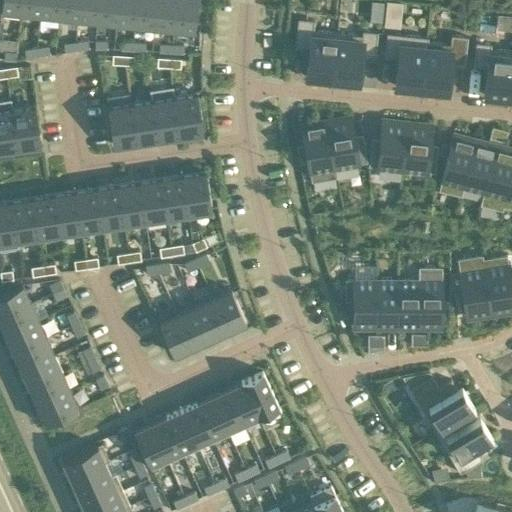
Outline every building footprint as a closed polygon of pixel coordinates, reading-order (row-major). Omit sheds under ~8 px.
[(0,9),(20,11),(21,0),(0,0),(0,8),(0,9)] [(21,0),(20,11),(39,13),(40,0),(21,0)] [(58,15),(59,0),(40,0),(39,13),(58,15)] [(59,0),(58,15),(77,17),(78,0),(59,0)] [(78,0),(77,17),(96,19),(98,0),(78,0)] [(98,0),(96,19),(116,21),(117,0),(98,0)] [(136,0),(117,0),(116,21),(135,22),(136,0)] [(136,0),(135,22),(154,24),(156,0),(136,0)] [(156,0),(154,24),(173,26),(175,0),(156,0)] [(195,0),(175,0),(173,26),(193,28),(195,0)] [(511,14),(501,12),(498,24),(511,26),(511,14)] [(297,17),(294,46),(308,47),(305,75),(331,78),(336,31),(312,29),(313,19),(297,17)] [(399,26),(400,18),(385,17),(384,24),(399,26)] [(336,31),(331,78),(357,81),(360,52),(374,54),(376,31),(361,29),(361,34),(336,31)] [(386,32),(383,55),(397,56),(394,85),(420,87),(425,41),(426,41),(427,36),(386,32)] [(425,41),(420,87),(446,90),(449,63),(463,64),(466,35),(450,34),(449,43),(426,41),(425,41)] [(120,48),(132,49),(133,41),(121,40),(120,48)] [(87,41),(75,43),(76,51),(89,49),(87,41)] [(145,42),(133,41),(132,49),(144,50),(145,42)] [(475,41),(472,64),(486,66),(483,94),(509,97),(511,68),(511,49),(489,47),(490,43),(475,41)] [(94,50),(107,51),(107,43),(95,42),(94,50)] [(171,51),(171,43),(159,42),(158,51),(171,51)] [(63,45),(64,53),(76,51),(75,43),(63,45)] [(183,44),(171,43),(171,51),(183,52),(183,44)] [(48,45),(36,46),(37,55),(49,53),(48,45)] [(37,55),(36,46),(24,48),(25,56),(37,55)] [(3,58),(15,59),(16,51),(4,50),(3,58)] [(123,63),(124,54),(112,53),(111,62),(123,63)] [(124,54),(123,63),(135,64),(135,55),(124,54)] [(168,66),(168,57),(157,56),(156,65),(168,66)] [(168,57),(168,66),(180,67),(180,58),(168,57)] [(4,67),(6,76),(17,74),(16,65),(4,67)] [(173,95),(174,94),(172,85),(149,88),(150,98),(151,98),(157,136),(178,132),(173,95)] [(128,91),(106,95),(113,142),(135,139),(130,101),(128,91)] [(173,95),(178,132),(201,129),(195,91),(193,91),(174,94),(173,95)] [(0,98),(0,147),(16,145),(11,107),(12,107),(10,97),(0,98)] [(151,98),(150,98),(130,101),(135,139),(157,136),(151,98)] [(33,103),(12,107),(11,107),(16,145),(39,142),(33,103)] [(350,116),(325,121),(334,168),(358,164),(358,162),(366,160),(362,138),(354,139),(350,116)] [(370,141),(368,164),(376,165),(376,167),(401,170),(406,122),(381,119),(378,142),(370,141)] [(305,147),(297,149),(299,162),(307,160),(310,180),(335,176),(334,168),(325,121),(301,125),(305,147)] [(406,122),(401,170),(425,172),(426,171),(434,171),(436,148),(428,147),(430,125),(406,122)] [(491,125),(488,137),(496,139),(499,127),(491,125)] [(499,127),(496,139),(504,141),(507,129),(499,127)] [(446,155),(438,188),(460,194),(462,186),(474,139),(452,134),(449,144),(441,142),(438,153),(446,155)] [(474,139),(462,186),(482,191),(483,191),(495,145),(474,139)] [(482,191),(479,203),(501,209),(502,205),(502,204),(511,163),(511,149),(495,145),(483,191),(482,191)] [(511,163),(502,204),(502,205),(511,207),(511,163)] [(203,169),(181,172),(187,210),(188,210),(209,207),(203,169)] [(188,215),(188,210),(187,210),(181,172),(159,176),(165,214),(164,214),(165,218),(188,215)] [(159,176),(138,179),(144,217),(145,217),(164,214),(165,214),(159,176)] [(144,217),(138,179),(117,182),(123,220),(122,220),(122,225),(146,222),(145,217),(144,217)] [(117,182),(95,185),(101,223),(102,223),(122,220),(123,220),(117,182)] [(103,228),(102,223),(101,223),(95,185),(74,189),(81,231),(103,228)] [(74,189),(53,192),(59,235),(81,231),(74,189)] [(31,195),(38,238),(59,235),(53,192),(31,195)] [(38,238),(31,195),(10,198),(17,241),(18,241),(38,238)] [(17,241),(10,198),(0,199),(0,248),(18,246),(18,241),(17,241)] [(191,241),(195,250),(206,245),(202,236),(191,241)] [(170,244),(171,253),(183,252),(182,243),(170,244)] [(171,253),(170,244),(158,246),(160,255),(171,253)] [(139,249),(127,251),(129,260),(140,258),(139,249)] [(197,262),(208,257),(205,250),(193,255),(197,262)] [(117,262),(129,260),(127,251),(116,253),(117,262)] [(458,270),(450,272),(454,294),(462,293),(465,316),(490,312),(481,257),(482,257),(481,253),(456,257),(458,270)] [(482,257),(481,257),(490,312),(511,308),(511,292),(511,286),(511,285),(511,275),(509,276),(506,253),(482,257)] [(185,267),(197,262),(193,255),(182,260),(185,267)] [(85,257),(86,266),(98,265),(96,256),(85,257)] [(86,266),(85,257),(73,259),(74,268),(86,266)] [(157,263),(158,271),(170,269),(169,261),(157,263)] [(42,264),(43,273),(55,271),(54,262),(42,264)] [(158,271),(157,263),(145,265),(146,273),(158,271)] [(43,273),(42,264),(30,266),(32,275),(43,273)] [(344,278),(344,299),(352,299),(352,303),(352,325),(375,325),(375,277),(375,264),(354,264),(354,277),(352,277),(352,278),(344,278)] [(417,265),(417,277),(418,277),(418,325),(441,325),(441,265),(417,265)] [(0,274),(1,279),(13,278),(11,269),(0,270),(0,274)] [(375,277),(375,325),(397,325),(397,277),(375,277)] [(397,277),(397,325),(418,325),(418,277),(417,277),(397,277)] [(47,283),(50,290),(54,288),(62,285),(58,278),(47,283)] [(0,292),(0,314),(30,300),(22,282),(0,292)] [(54,288),(59,300),(67,296),(62,285),(54,288)] [(230,288),(212,296),(227,328),(245,320),(230,288)] [(194,304),(209,336),(227,328),(212,296),(194,304)] [(0,314),(0,323),(5,333),(38,318),(30,300),(0,314)] [(209,336),(194,304),(177,312),(191,344),(209,336)] [(72,309),(65,312),(70,323),(78,320),(72,309)] [(191,344),(177,312),(158,320),(173,353),(191,344)] [(38,318),(5,333),(12,351),(46,335),(38,318)] [(78,320),(70,323),(75,335),(83,331),(78,320)] [(410,332),(410,344),(418,344),(418,332),(410,332)] [(418,332),(418,344),(426,344),(426,332),(418,332)] [(367,345),(367,350),(375,349),(375,333),(367,333),(367,345)] [(375,333),(375,349),(383,347),(383,345),(383,333),(375,333)] [(20,368),(54,353),(46,335),(12,351),(20,368)] [(82,348),(87,359),(94,356),(89,345),(82,348)] [(28,386),(62,370),(54,353),(20,368),(28,386)] [(99,367),(94,356),(87,359),(92,370),(99,367)] [(28,386),(36,403),(70,388),(62,370),(28,386)] [(262,370),(240,379),(241,380),(259,419),(280,410),(262,370)] [(401,375),(409,387),(431,374),(429,370),(401,375)] [(101,373),(94,376),(99,387),(107,384),(101,373)] [(431,374),(409,387),(434,429),(468,408),(469,409),(474,406),(461,384),(456,388),(450,378),(438,385),(431,374)] [(241,380),(226,387),(244,426),(259,419),(241,380)] [(226,387),(210,393),(228,433),(229,433),(243,426),(244,426),(226,387)] [(79,406),(70,388),(36,403),(45,422),(79,406)] [(210,393),(195,400),(213,440),(228,433),(210,393)] [(195,400),(180,407),(198,447),(213,440),(195,400)] [(180,407),(164,414),(182,454),(198,447),(180,407)] [(468,408),(434,429),(459,471),(463,468),(477,460),(481,458),(475,446),(487,439),(486,438),(492,435),(479,414),(473,417),(469,409),(468,408)] [(164,414),(149,421),(167,460),(182,454),(164,414)] [(149,421),(133,428),(151,467),(167,460),(149,421)] [(125,426),(118,429),(123,440),(130,437),(125,426)] [(101,442),(62,459),(69,475),(104,460),(108,458),(101,442)] [(286,448),(275,453),(278,461),(289,456),(286,448)] [(136,451),(129,454),(134,464),(141,461),(136,450),(136,451)] [(275,453),(264,458),(267,465),(267,466),(278,461),(275,453)] [(104,460),(69,475),(76,491),(111,475),(115,473),(122,470),(115,454),(108,458),(104,460)] [(305,455),(294,460),(298,467),(309,462),(305,455)] [(291,461),(283,465),(284,465),(287,472),(298,467),(294,460),(291,461)] [(468,476),(481,475),(480,465),(477,460),(463,468),(468,476)] [(141,461),(134,464),(139,475),(146,472),(141,461)] [(255,462),(244,467),(248,474),(259,469),(258,469),(255,462)] [(244,467),(233,472),(236,479),(237,479),(248,474),(244,467)] [(275,469),(264,474),(267,481),(278,476),(275,469)] [(111,475),(76,491),(83,506),(122,488),(115,473),(111,475)] [(264,474),(253,478),(253,479),(256,486),(267,481),(264,474)] [(225,476),(214,481),(217,488),(228,483),(225,476)] [(150,481),(143,484),(148,495),(155,492),(150,481)] [(214,481),(203,486),(206,493),(217,488),(214,481)] [(243,483),(232,488),(235,495),(246,490),(243,483)] [(342,511),(330,484),(309,493),(311,498),(312,498),(318,511),(342,511)] [(122,488),(83,506),(85,511),(110,511),(129,503),(122,488)] [(194,490),(183,495),(186,502),(197,497),(194,490)] [(155,492),(148,495),(153,506),(159,503),(160,503),(155,492)] [(183,495),(172,500),(175,507),(186,502),(183,495)] [(311,498),(296,505),(299,511),(318,511),(312,498),(311,498)] [(476,501),(472,511),(511,511),(511,510),(481,503),(476,501)] [(132,511),(129,503),(110,511),(132,511)]
